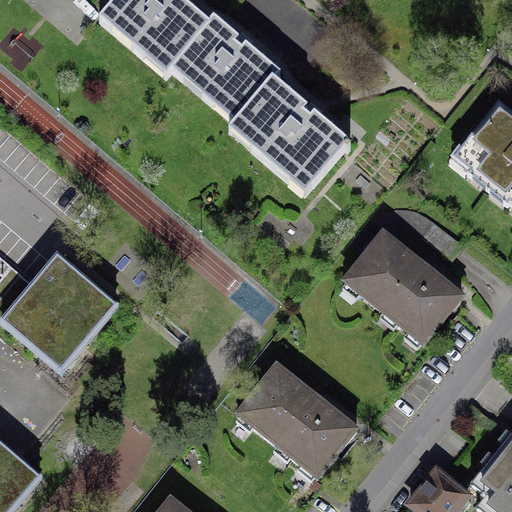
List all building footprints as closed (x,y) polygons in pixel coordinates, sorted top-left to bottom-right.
[(121,0),(101,24),(112,33),(118,27),(138,45),(133,52),(144,61),(150,54),(172,72),(209,29),(176,1),(173,4),(169,1),(168,0),(121,0)] [(214,23),(209,29),(172,72),(183,82),(188,75),(209,93),(203,99),(215,109),(220,102),(242,120),(273,83),(274,85),(279,79),(246,50),(243,53),(239,49),(235,46),(237,43),(214,23)] [(307,112),(274,85),(273,83),(242,120),(236,127),(258,145),(252,152),(290,184),(296,177),(312,191),(349,147),(315,119),(313,122),(309,119),(305,115),(307,112)] [(511,130),(497,119),(468,154),(486,168),(472,186),(501,209),(510,199),(511,201),(511,130)] [(458,305),(377,240),(336,291),(417,356),(458,305)] [(8,292),(0,301),(0,323),(61,375),(115,310),(57,261),(33,290),(21,279),(10,293),(8,292)] [(356,438),(270,372),(227,427),(313,493),(356,438)] [(511,511),(511,437),(471,487),(483,497),(481,500),(483,502),(476,511),(477,511),(511,511)] [(0,511),(12,511),(39,481),(0,447),(0,511)] [(466,499),(437,475),(411,507),(417,511),(464,511),(470,505),(466,499)]
